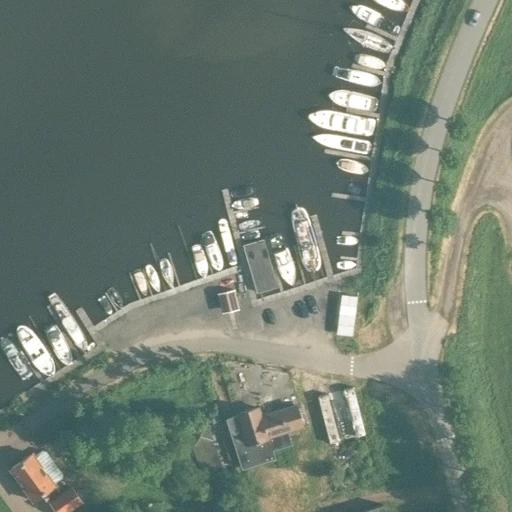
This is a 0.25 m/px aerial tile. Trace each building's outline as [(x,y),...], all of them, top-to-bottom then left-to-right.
[(233,289),(217,293),(221,309),(237,305),(233,289)] [(328,392),(317,395),(329,443),(365,434),(353,387),(343,390),(345,396),(330,400),(328,392)] [(302,404),(270,413),(269,407),(225,420),(244,484),(315,462),(305,426),(308,424),(302,404)] [(188,429),(188,432),(204,479),(208,481),(224,476),(206,426),(202,424),(188,429)] [(58,497),(50,486),(58,480),(59,477),(43,454),(39,454),(32,459),(29,456),(7,471),(29,503),(40,495),(46,505),(50,511),(67,511),(78,505),(68,490),(58,497)]
